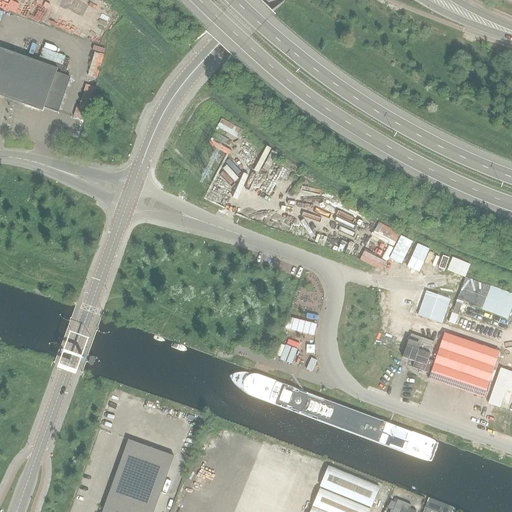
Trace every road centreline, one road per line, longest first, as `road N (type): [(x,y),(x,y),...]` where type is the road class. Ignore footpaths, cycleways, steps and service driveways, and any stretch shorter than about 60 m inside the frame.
road 1 (unclassified): [(511,446),(345,384),(327,351),(336,292),(323,267),(129,194)]
road 2 (trunk): [(199,0),(297,90),(341,119),(511,205)]
road 3 (tertiary): [(16,511),(129,194)]
road 4 (trunk): [(511,179),(353,98),(233,0)]
road 5 (tertiary): [(129,194),(179,88),(259,0)]
road 6 (unclassified): [(129,194),(0,156)]
